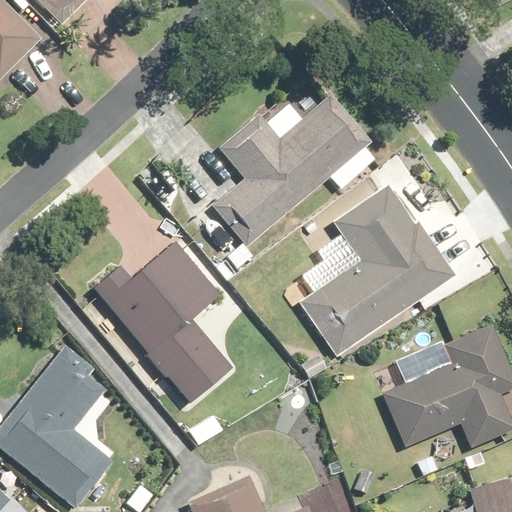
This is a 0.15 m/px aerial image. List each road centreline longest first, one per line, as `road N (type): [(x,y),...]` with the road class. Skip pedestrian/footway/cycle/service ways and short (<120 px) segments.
road 1 (residential): [(229,0),(0,222)]
road 2 (tertiary): [(383,0),(511,162)]
